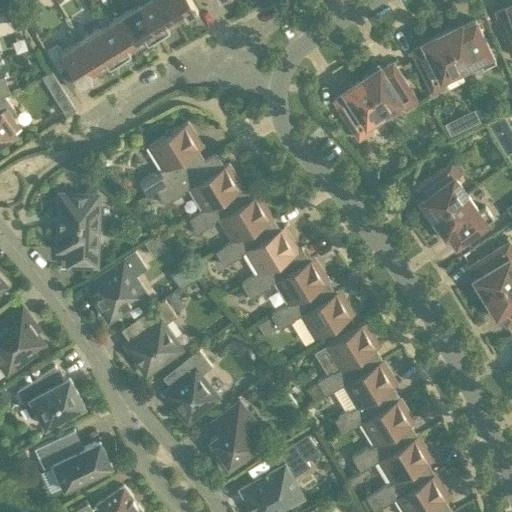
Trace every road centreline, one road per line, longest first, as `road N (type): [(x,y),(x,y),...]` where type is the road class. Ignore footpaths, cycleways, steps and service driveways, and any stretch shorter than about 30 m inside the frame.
road 1 (tertiary): [(511,484),(481,411),(402,274),(284,132),(278,85)]
road 2 (residential): [(118,392),(0,232)]
road 3 (residential): [(220,511),(177,451),(118,392)]
road 4 (residential): [(118,392),(129,436),(181,511)]
road 5 (tertiary): [(278,85),(303,44),(372,0)]
